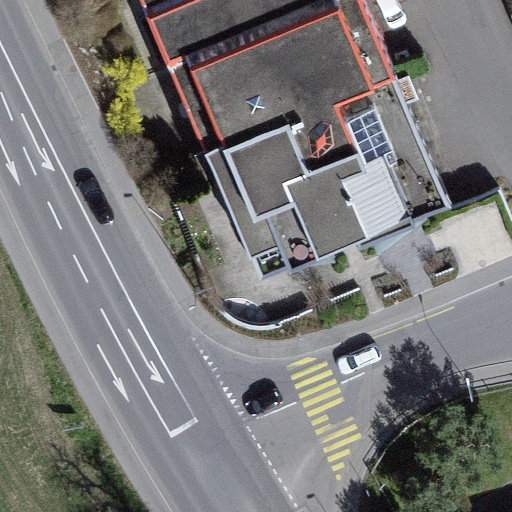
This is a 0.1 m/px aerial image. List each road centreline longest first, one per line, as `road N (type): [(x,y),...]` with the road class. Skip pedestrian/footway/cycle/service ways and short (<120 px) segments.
road 1 (secondary): [(0,56),(198,456)]
road 2 (residential): [(198,456),(324,395),(511,324)]
